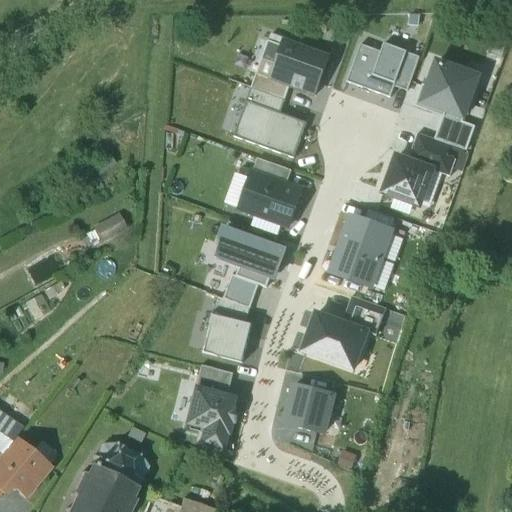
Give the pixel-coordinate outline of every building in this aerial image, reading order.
[(256,75),(270,80),(282,47),(268,42),(256,75)] [(270,80),(270,81),(289,88),(315,97),(329,58),(284,42),(282,47),(270,80)] [(381,53),(361,46),(347,83),(390,99),(394,87),(407,53),(384,45),(381,53)] [(407,53),(394,87),(407,92),(420,58),(407,53)] [(478,78),(437,63),(428,88),(422,104),(433,108),(445,113),(463,119),(478,78)] [(251,89),(284,101),(289,88),(270,81),(270,80),(256,75),(251,89)] [(422,104),(428,88),(422,86),(414,108),(431,114),(433,108),(422,104)] [(251,89),(246,102),(280,114),(284,101),(251,89)] [(234,138),(293,159),(306,124),(280,114),(246,102),(234,138)] [(445,113),(435,141),(451,146),(466,152),(475,128),(462,123),(463,119),(445,113)] [(418,135),(408,162),(433,171),(432,172),(450,178),(456,161),(447,157),(451,146),(435,141),(418,135)] [(397,158),(384,194),(420,207),(432,172),(433,171),(408,162),(397,158)] [(257,160),(252,174),(286,186),(291,172),(257,160)] [(286,186),(252,174),(239,210),(288,228),(301,191),(286,186)] [(352,217),(330,275),(370,289),(391,231),(352,217)] [(120,219),(98,230),(107,245),(128,233),(120,219)] [(213,258),(239,267),(270,279),(274,280),(284,252),(224,230),(213,258)] [(239,267),(235,277),(259,286),(266,289),(270,279),(239,267)] [(223,300),(250,310),(259,286),(235,277),(232,276),(223,300)] [(217,298),(212,316),(246,324),(250,310),(223,300),(217,298)] [(342,324),(367,333),(366,334),(376,338),(386,310),(352,298),(342,324)] [(342,324),(316,315),(303,352),(353,370),(366,334),(367,333),(342,324)] [(201,354),(242,364),(252,326),(246,324),(212,316),(211,316),(201,354)] [(200,366),(194,390),(227,398),(233,374),(200,366)] [(285,425),(324,435),(333,396),(294,386),(285,425)] [(227,398),(194,390),(186,425),(204,429),(200,444),(221,449),(224,434),(226,435),(229,423),(231,424),(234,412),(232,412),(235,400),(227,398)] [(0,412),(0,455),(1,456),(13,440),(22,429),(0,412)] [(48,469),(13,440),(1,456),(0,456),(0,491),(0,492),(3,494),(7,489),(14,489),(25,497),(48,469)] [(86,476),(84,475),(83,472),(81,473),(82,476),(73,493),(70,494),(71,497),(74,496),(76,497),(69,510),(66,508),(64,511),(66,511),(129,511),(134,503),(138,501),(137,499),(133,500),(132,499),(136,490),(139,489),(138,485),(140,482),(143,484),(144,481),(141,480),(146,469),(148,469),(148,467),(146,467),(140,457),(142,455),(141,453),(137,455),(133,453),(134,451),(123,446),(123,447),(118,445),(118,441),(115,442),(115,445),(103,445),(103,444),(101,445),(101,447),(96,457),(93,455),(92,458),(95,459),(93,463),(90,464),(91,467),(86,476)] [(216,511),(217,511),(184,501),(180,511),(216,511)]
